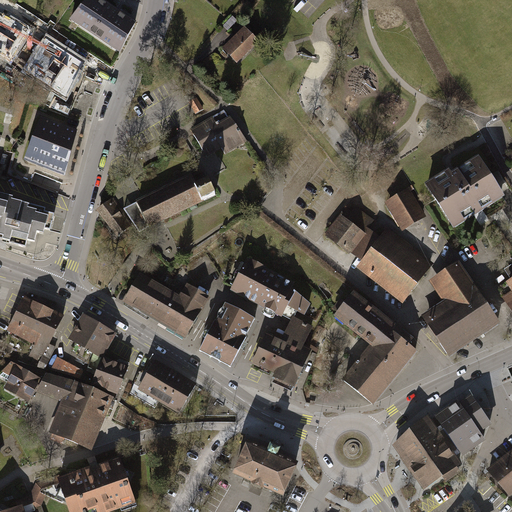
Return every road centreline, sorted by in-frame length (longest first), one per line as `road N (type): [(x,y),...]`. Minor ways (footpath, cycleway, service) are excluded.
road 1 (secondary): [(58,287),(253,407),(329,433)]
road 2 (residential): [(157,0),(113,104),(58,287)]
road 3 (residential): [(274,212),(423,338),(455,380)]
